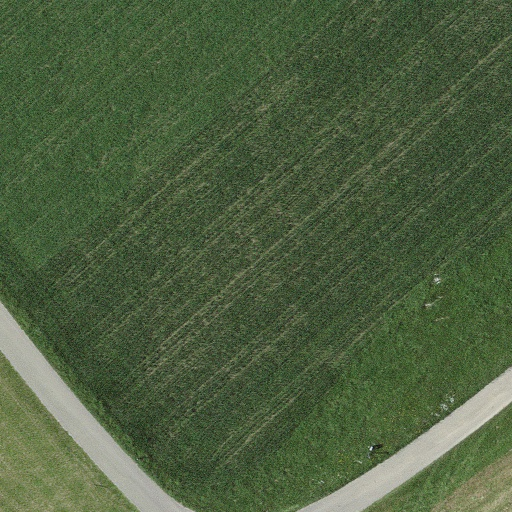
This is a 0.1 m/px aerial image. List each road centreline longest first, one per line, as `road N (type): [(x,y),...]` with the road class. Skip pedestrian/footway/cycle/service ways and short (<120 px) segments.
road 1 (unclassified): [(0,326),(162,511)]
road 2 (track): [(511,381),(337,511)]
